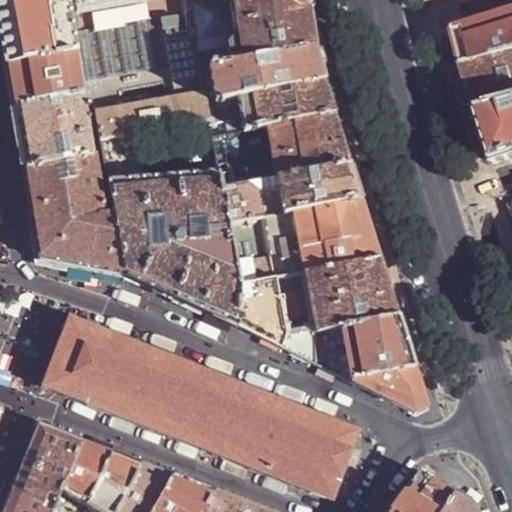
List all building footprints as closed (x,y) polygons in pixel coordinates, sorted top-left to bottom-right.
[(0,0),(0,19),(43,11),(45,22),(68,18),(65,0),(61,0),(60,0),(0,0)] [(74,0),(60,0),(61,0),(65,0),(68,18),(77,16),(77,15),(74,0)] [(162,0),(74,0),(77,15),(77,16),(162,0)] [(95,115),(119,111),(111,60),(119,47),(183,36),(177,0),(162,0),(77,16),(84,55),(92,97),(95,115)] [(185,0),(177,0),(183,36),(192,35),(185,0)] [(185,0),(192,35),(199,74),(209,72),(313,53),(304,0),(185,0)] [(0,19),(0,47),(4,69),(75,56),(68,18),(45,22),(43,11),(0,19)] [(75,56),(84,55),(77,16),(68,18),(75,56)] [(457,49),(463,69),(511,53),(511,16),(454,35),(457,49)] [(183,36),(119,47),(111,60),(119,111),(203,96),(199,74),(192,35),(183,36)] [(317,66),(313,53),(209,72),(215,105),(237,101),(324,85),(317,66)] [(511,104),(511,53),(463,69),(470,91),(478,116),(511,104)] [(75,56),(83,99),(92,97),(84,55),(75,56)] [(8,94),(12,112),(83,99),(75,56),(4,69),(8,94)] [(209,72),(199,74),(203,96),(205,107),(215,105),(209,72)] [(324,85),(237,101),(243,135),(334,117),(327,96),(324,85)] [(119,111),(95,115),(101,143),(139,137),(189,128),(209,124),(205,107),(203,96),(119,111)] [(83,99),(93,160),(103,158),(101,143),(95,115),(92,97),(83,99)] [(12,112),(23,173),(93,160),(83,99),(12,112)] [(212,140),(243,135),(237,101),(215,105),(205,107),(209,124),(212,140)] [(511,104),(478,116),(486,141),(494,164),(511,158),(511,104)] [(277,182),(350,168),(341,141),(334,117),(243,135),(212,140),(217,168),(273,158),(277,182)] [(209,124),(189,128),(192,144),(212,140),(209,124)] [(219,178),(143,183),(139,137),(101,143),(103,158),(113,213),(125,278),(186,305),(238,328),(240,288),(241,288),(229,227),(228,227),(222,193),(219,178)] [(103,158),(93,160),(103,215),(113,213),(103,158)] [(273,158),(217,168),(219,178),(222,193),(255,187),(277,182),(273,158)] [(86,271),(125,278),(113,213),(103,215),(93,160),(23,173),(32,220),(40,262),(86,271)] [(350,168),(277,182),(280,197),(283,217),(292,215),(361,202),(354,182),(350,168)] [(257,200),(280,197),(277,182),(255,187),(257,200)] [(255,187),(222,193),(228,227),(229,227),(261,221),(257,200),(255,187)] [(280,197),(257,200),(261,221),(263,221),(283,217),(280,197)] [(306,275),(380,261),(369,229),(361,202),(292,215),(304,276),(306,275)] [(283,217),(263,221),(274,281),(276,281),(304,276),(292,215),(283,217)] [(261,221),(229,227),(241,288),(274,281),(263,221),(261,221)] [(380,261),(306,275),(314,316),(315,323),(317,334),(327,332),(342,330),(398,320),(389,290),(380,261)] [(314,316),(306,275),(304,276),(276,281),(283,321),(284,321),(314,316)] [(244,331),(282,350),(288,340),(286,331),(284,321),(283,321),(276,281),(274,281),(241,288),(240,288),(238,328),(244,331)] [(314,316),(284,321),(286,331),(303,328),(303,326),(315,323),(314,316)] [(56,353),(43,388),(65,397),(87,406),(330,502),(340,479),(346,463),(350,451),(355,439),(357,434),(198,371),(112,338),(93,330),(69,320),(56,353)] [(347,354),(337,356),(340,370),(341,370),(349,368),(352,382),(415,371),(405,342),(398,320),(342,330),(327,332),(317,334),(315,334),(314,348),(335,345),(335,347),(344,345),(347,354)] [(301,359),(314,366),(314,348),(315,334),(317,334),(315,323),(303,326),(303,328),(286,331),(288,340),(282,350),(301,359)] [(335,345),(314,348),(314,366),(332,375),(352,384),(352,382),(349,368),(341,370),(340,370),(337,356),(335,347),(335,345)] [(344,345),(335,347),(337,356),(347,354),(344,345)] [(415,415),(427,410),(419,385),(415,371),(352,382),(352,384),(415,415)] [(23,465),(11,496),(43,509),(47,500),(56,504),(60,496),(80,445),(37,428),(23,465)] [(355,453),(356,450),(359,443),(359,440),(355,439),(350,451),(355,453)] [(80,445),(60,496),(68,501),(84,510),(109,457),(94,451),(80,445)] [(84,510),(87,511),(116,511),(139,469),(122,462),(109,457),(84,510)] [(153,474),(139,469),(116,511),(152,511),(170,481),(153,474)] [(419,473),(403,494),(433,511),(443,511),(454,495),(448,491),(419,473)] [(202,511),(212,497),(189,488),(170,481),(152,511),(202,511)] [(395,505),(390,511),(433,511),(403,494),(395,505)] [(474,511),(466,502),(459,498),(454,495),(443,511),(474,511)] [(41,511),(43,509),(11,496),(4,511),(41,511)] [(68,501),(60,496),(56,504),(64,509),(68,501)] [(249,511),(212,497),(202,511),(249,511)] [(47,500),(43,509),(51,511),(53,511),(56,504),(47,500)] [(64,509),(56,504),(53,511),(82,511),(84,510),(68,501),(64,509)]
